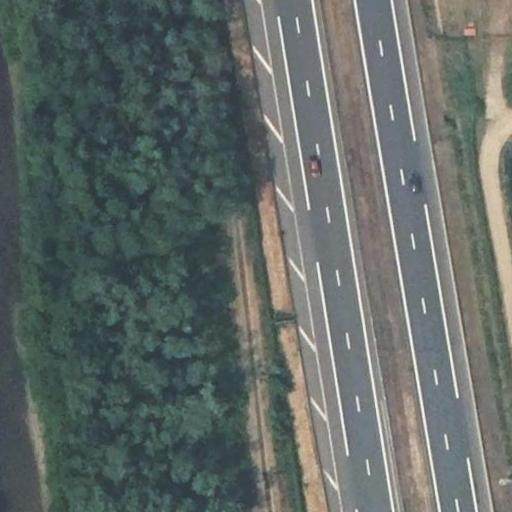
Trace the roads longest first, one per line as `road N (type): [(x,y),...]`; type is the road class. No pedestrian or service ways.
road 1 (motorway): [(460,511),(373,0)]
road 2 (motorway): [(292,0),(373,511)]
road 3 (track): [(208,0),(269,511)]
road 4 (track): [(511,123),(488,152),(511,315)]
